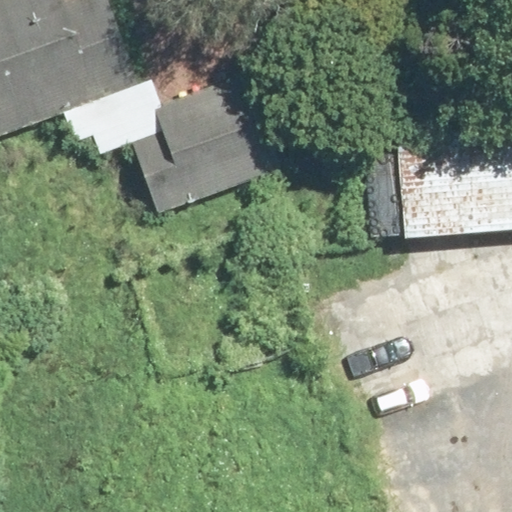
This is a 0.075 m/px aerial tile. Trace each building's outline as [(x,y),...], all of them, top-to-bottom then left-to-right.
[(121,0),(0,0),(0,138),(152,85),(121,0)] [(214,1),(153,25),(182,99),(243,75),(214,1)] [(267,91),(139,139),(167,214),(295,166),(267,91)] [(511,127),(408,135),(416,239),(511,232),(511,127)] [(262,333),(232,339),(237,368),(269,362),(269,360),(309,352),(298,291),(256,298),(262,333)]
